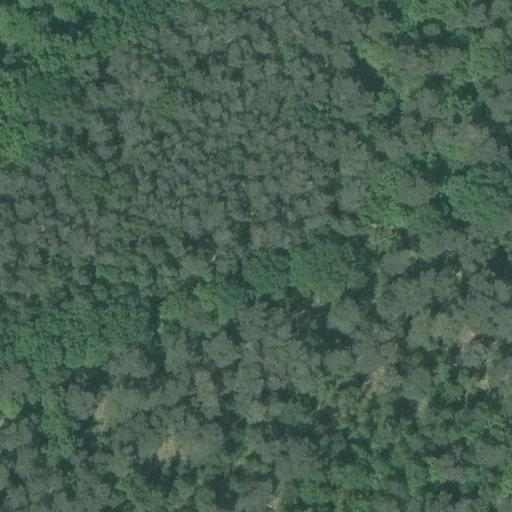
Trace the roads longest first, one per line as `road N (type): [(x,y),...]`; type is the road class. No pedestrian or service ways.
road 1 (track): [(0,364),(307,252),(511,195)]
road 2 (track): [(328,0),(333,203),(307,252)]
